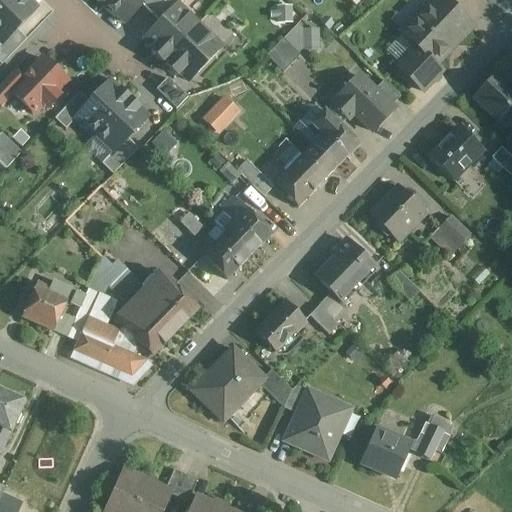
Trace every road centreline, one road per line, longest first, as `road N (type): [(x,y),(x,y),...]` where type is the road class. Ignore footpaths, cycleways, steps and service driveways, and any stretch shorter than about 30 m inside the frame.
road 1 (residential): [(144,414),(175,371),(511,22)]
road 2 (residential): [(144,414),(362,511)]
road 3 (residential): [(0,349),(126,405)]
